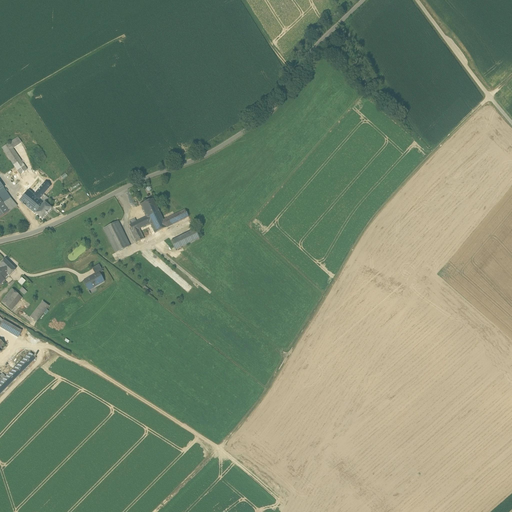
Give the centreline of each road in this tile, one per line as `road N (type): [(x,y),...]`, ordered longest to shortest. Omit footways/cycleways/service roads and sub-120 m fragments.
road 1 (track): [(154,511),(250,413),(368,220),(511,76)]
road 2 (unclassified): [(0,242),(208,153),(276,103),(309,52),(361,0)]
road 3 (track): [(37,346),(93,369),(217,448)]
road 4 (track): [(417,0),(511,122)]
road 5 (track): [(0,106),(115,38)]
